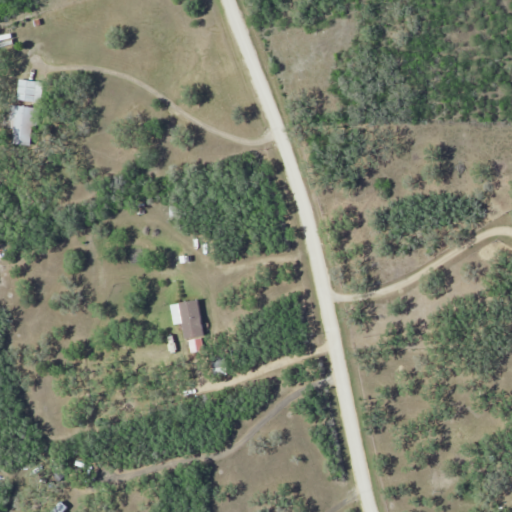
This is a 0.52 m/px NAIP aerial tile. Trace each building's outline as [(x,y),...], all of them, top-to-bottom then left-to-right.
[(41,79),(17,78),(17,100),(40,100),(41,79)] [(31,105),(8,105),(8,145),(31,145),(31,105)] [(199,300),(170,305),(173,325),(183,323),(185,334),(204,331),(199,300)] [(188,360),(189,350),(130,349),(130,358),(188,360)] [(226,374),(226,356),(213,356),(214,375),(226,374)] [(64,511),(70,507),(62,499),(48,511),(64,511)]
